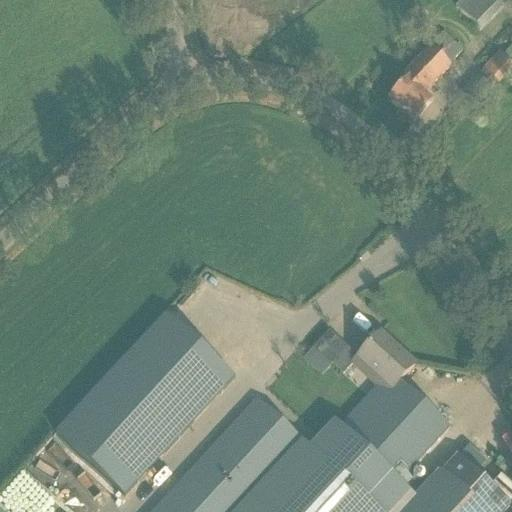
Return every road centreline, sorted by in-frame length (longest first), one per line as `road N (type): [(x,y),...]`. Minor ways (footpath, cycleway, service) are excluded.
road 1 (unclassified): [(511,344),(348,119),(318,101),(248,82),(179,90)]
road 2 (unclassified): [(0,242),(113,135),(179,90)]
